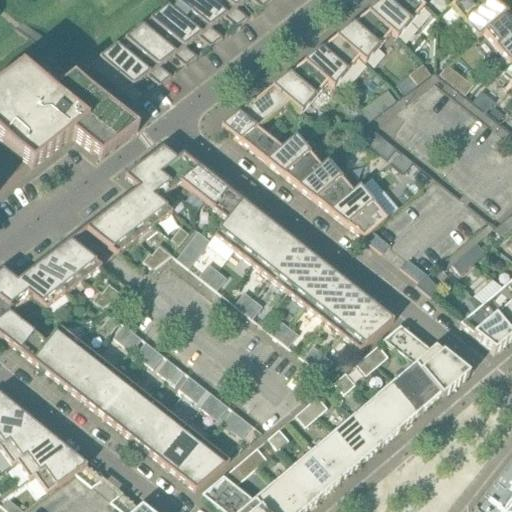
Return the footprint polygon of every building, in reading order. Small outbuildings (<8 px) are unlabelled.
[(210,31),(223,21),(199,0),(181,0),(165,12),(198,40),(209,49),(221,40),(210,31)] [(235,12),(249,1),(247,0),(199,0),(223,21),(235,30),(247,21),(235,12)] [(271,0),(247,0),(249,1),(260,10),(272,1),(271,0)] [(396,41),(424,9),(413,0),(386,0),(368,15),(390,36),(396,41)] [(505,16),(485,0),(460,0),(449,10),(476,42),(483,37),(505,16)] [(184,50),(198,40),(165,12),(140,32),(172,59),(184,69),(196,59),(184,50)] [(365,66),(390,36),(368,15),(336,40),(358,61),(365,66)] [(511,21),(505,16),(483,37),(508,67),(511,63),(511,21)] [(147,78),(147,79),(158,88),(170,79),(159,70),(172,59),(140,32),(114,51),(147,78)] [(336,40),(304,65),(327,86),(333,91),(358,61),(336,40)] [(133,89),(147,79),(147,78),(114,51),(88,71),(133,107),(145,98),(133,89)] [(0,87),(0,146),(31,171),(71,140),(100,163),(137,134),(72,83),(45,62),(24,79),(18,74),(0,87)] [(289,106),(301,116),(327,86),(304,65),(272,90),(289,106)] [(422,67),(408,77),(417,89),(430,78),(422,67)] [(459,78),(446,67),(437,79),(450,89),(459,78)] [(394,88),(403,99),(417,89),(408,77),(394,88)] [(450,89),(464,100),(473,89),(459,78),(450,89)] [(256,132),(289,106),(272,90),(220,130),(265,166),(281,152),(256,132)] [(373,104),(382,115),(395,104),(387,93),(373,104)] [(485,116),(494,105),(480,94),(471,106),(485,116)] [(373,104),(360,114),(368,126),(382,115),(373,104)] [(382,141),(368,131),(359,142),(373,153),(382,141)] [(298,192),(320,171),(295,140),(281,152),(265,166),(298,192)] [(373,153),(386,163),(395,152),(382,141),(373,153)] [(174,191),(180,187),(199,172),(182,158),(175,163),(161,152),(143,166),(174,191)] [(398,154),(390,166),(403,177),(412,165),(398,154)] [(326,165),(320,171),(298,192),(330,217),(352,196),(326,165)] [(124,180),(138,192),(158,204),(174,191),(143,166),(124,180)] [(180,187),(226,223),(242,206),(199,172),(180,187)] [(358,190),(352,196),(330,217),(362,242),(371,235),(385,223),(358,190)] [(153,229),(172,215),(158,204),(138,192),(121,204),(153,229)] [(158,234),(153,229),(121,204),(104,218),(135,243),(140,248),(158,234)] [(209,244),(206,249),(225,264),(233,254),(260,220),(242,206),(226,223),(214,239),(209,244)] [(116,257),(135,243),(104,218),(84,233),(85,234),(86,233),(116,257)] [(278,234),(260,220),(233,254),(251,268),(278,234)] [(511,231),(511,230),(505,222),(492,233),(500,242),(511,231)] [(180,231),(170,243),(178,250),(188,237),(180,231)] [(251,268),(268,283),(296,248),(278,234),(251,268)] [(200,256),(209,244),(197,235),(188,246),(200,256)] [(390,249),(371,235),(362,242),(381,257),(390,249)] [(70,244),(50,258),(82,284),(101,269),(70,245),(71,245),(70,244)] [(200,256),(188,246),(182,254),(194,264),(200,256)] [(471,267),(483,256),(476,247),(463,258),(471,267)] [(314,262),(296,248),(268,283),(286,297),(314,262)] [(158,249),(151,258),(161,266),(171,259),(158,249)] [(182,254),(175,263),(188,273),(194,264),(182,254)] [(148,256),(141,265),(152,273),(161,266),(151,258),(148,256)] [(50,258),(33,272),(64,297),(82,284),(50,258)] [(463,258),(450,268),(458,277),(471,267),(463,258)] [(332,276),(314,262),(286,297),(304,311),(332,276)] [(398,271),(417,286),(426,278),(407,263),(398,271)] [(501,287),(511,276),(511,265),(494,280),(501,287)] [(217,274),(208,267),(197,280),(206,287),(217,274)] [(16,285),(14,286),(31,301),(46,312),(64,297),(33,272),(16,285)] [(2,274),(0,275),(0,301),(15,313),(31,301),(14,286),(16,285),(2,274)] [(206,287),(215,295),(226,281),(217,274),(206,287)] [(304,311),(322,325),(349,290),(332,276),(304,311)] [(417,286),(414,289),(429,301),(438,293),(426,278),(417,286)] [(511,283),(503,292),(511,303),(511,283)] [(111,305),(120,298),(108,287),(101,296),(111,305)] [(367,304),(349,290),(322,325),(340,339),(367,304)] [(482,309),(509,340),(511,337),(511,303),(503,292),(482,309)] [(98,295),(91,304),(102,312),(111,305),(101,296),(98,295)] [(253,303),(243,296),(233,309),(242,316),(253,303)] [(0,301),(0,324),(9,318),(15,313),(0,301)] [(242,316),(251,323),(262,310),(253,303),(242,316)] [(367,304),(340,339),(359,354),(393,325),(367,304)] [(482,309),(458,330),(493,357),(511,342),(509,340),(482,309)] [(9,318),(0,324),(0,340),(32,366),(46,347),(9,318)] [(109,339),(119,325),(110,318),(100,331),(109,339)] [(288,331),(279,324),(269,337),(278,344),(288,331)] [(132,336),(123,328),(112,341),(121,349),(132,336)] [(399,330),(382,345),(413,370),(439,400),(441,402),(468,379),(434,352),(430,355),(399,330)] [(46,347),(32,366),(50,381),(78,346),(59,331),(46,347)] [(278,344),(287,351),(297,338),(288,331),(278,344)] [(121,349),(130,356),(141,343),(132,336),(121,349)] [(153,353),(144,345),(134,358),(143,366),(153,353)] [(78,346),(50,381),(68,395),(96,360),(78,346)] [(376,370),(387,361),(377,349),(366,359),(376,370)] [(321,356),(312,350),(302,363),(311,370),(321,356)] [(163,360),(153,353),(143,366),(152,373),(163,360)] [(311,370),(322,378),(332,365),(321,356),(311,370)] [(366,359),(355,368),(365,380),(376,370),(366,359)] [(96,360),(68,395),(86,409),(113,374),(96,360)] [(175,370),(166,362),(156,375),(165,383),(175,370)] [(184,377),(175,370),(165,383),(174,390),(184,377)] [(413,370),(393,386),(419,417),(439,400),(413,370)] [(113,374),(86,409),(104,423),(131,388),(113,374)] [(354,389),(344,377),(333,387),(343,398),(354,389)] [(197,387),(188,380),(177,393),(187,400),(197,387)] [(419,417),(393,386),(373,404),(399,434),(419,417)] [(206,394),(197,387),(187,400),(196,407),(206,394)] [(131,388),(104,423),(122,437),(149,402),(131,388)] [(219,404),(209,397),(199,410),(208,417),(219,404)] [(0,400),(0,423),(15,412),(0,400)] [(315,422),(326,412),(316,401),(305,410),(315,422)] [(149,402),(122,437),(140,451),(167,416),(149,402)] [(227,411),(219,404),(208,417),(217,424),(227,411)] [(379,451),(399,434),(373,404),(353,421),(379,451)] [(167,416),(140,451),(158,465),(185,431),(190,424),(172,410),(167,416)] [(305,410),(294,420),(304,431),(315,422),(305,410)] [(0,449),(32,426),(15,412),(0,423),(0,449)] [(240,421),(231,414),(221,427),(230,434),(240,421)] [(251,430),(240,421),(230,434),(241,443),(251,430)] [(379,451),(353,421),(333,438),(359,468),(379,451)] [(185,431),(158,465),(176,479),(204,445),(209,439),(190,424),(185,431)] [(50,440),(32,426),(0,449),(0,454),(11,469),(50,440)] [(288,445),(278,433),(266,443),(276,455),(288,445)] [(333,438),(313,455),(339,485),(359,468),(333,438)] [(16,466),(28,483),(67,454),(50,440),(11,469),(11,470),(16,466)] [(204,445),(176,479),(194,494),(228,465),(204,445)] [(255,473),(266,464),(256,452),(245,461),(255,473)] [(33,480),(46,498),(74,477),(79,473),(80,474),(86,470),(67,454),(28,483),(29,484),(33,480)] [(319,502),(339,485),(313,455),(293,472),(319,502)] [(243,482),(255,473),(245,461),(234,471),(243,482)] [(511,511),(511,465),(475,511),(511,511)] [(79,473),(74,477),(91,491),(102,483),(86,470),(80,474),(79,473)] [(293,472),(273,489),(292,511),(307,511),(319,502),(293,472)] [(222,481),(201,499),(217,511),(258,511),(253,505),(222,481)] [(253,505),(258,511),(292,511),(273,489),(253,505)] [(138,511),(120,497),(109,506),(117,511),(138,511)] [(0,509),(3,511),(19,511),(8,503),(0,509)]
